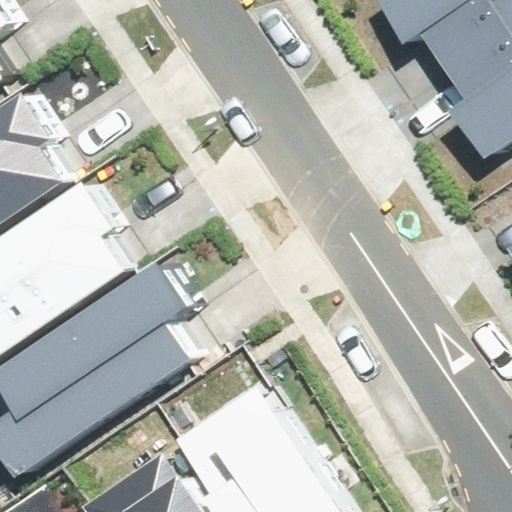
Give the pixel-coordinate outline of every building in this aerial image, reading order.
[(0,47),(40,17),(27,0),(0,0),(0,79),(12,71),(0,55),(0,47)] [(449,24),(474,61),(511,34),(511,0),(413,0),(436,33),(449,24)] [(481,103),(511,147),(511,145),(511,34),(474,61),(495,93),(481,103)] [(52,88),(0,125),(0,240),(87,178),(66,150),(87,135),(52,88)] [(106,178),(0,258),(0,388),(147,276),(120,240),(142,223),(106,178)] [(68,395),(14,433),(47,481),(212,366),(185,328),(213,309),(188,273),(49,370),(68,395)] [(196,431),(250,511),(371,511),(293,396),(280,405),(266,384),(196,431)] [(98,498),(107,511),(228,511),(196,464),(183,473),(168,452),(98,498)]
